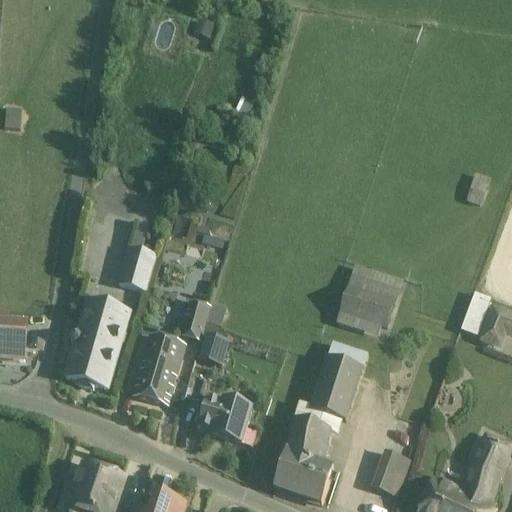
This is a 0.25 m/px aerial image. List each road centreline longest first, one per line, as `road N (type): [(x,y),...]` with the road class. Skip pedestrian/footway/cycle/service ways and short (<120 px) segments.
road 1 (unclassified): [(107,0),(42,415)]
road 2 (residential): [(267,511),(122,442),(42,415)]
